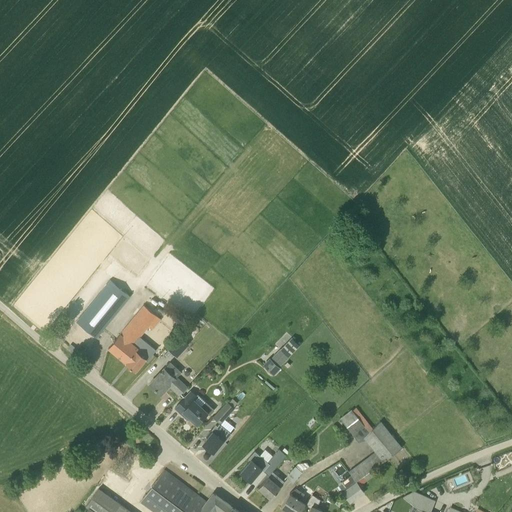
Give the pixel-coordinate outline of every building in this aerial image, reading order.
[(96,338),(129,296),(111,281),(76,322),(96,338)] [(152,329),(160,318),(157,315),(144,305),(143,305),(108,348),(126,363),(125,363),(135,372),(146,359),(148,361),(153,355),(144,347),(140,352),(132,345),(148,326),(152,329)] [(180,336),(168,348),(177,356),(188,344),(180,336)] [(292,338),(281,350),(288,357),(300,345),(292,338)] [(80,352),(71,344),(67,350),(76,357),(80,352)] [(279,367),(288,357),(281,350),(271,359),(269,358),(263,364),(274,375),(280,368),(279,367)] [(175,377),(164,368),(149,384),(161,395),(169,386),(179,395),(187,386),(176,376),(175,377)] [(194,400),(197,397),(191,391),(175,408),(182,414),(184,412),(197,424),(207,413),(210,415),(214,411),(204,402),(201,406),(194,400)] [(225,419),(234,409),(233,408),(238,403),(233,399),(228,403),(227,402),(213,418),(220,423),(220,424),(225,419)] [(375,452),(354,468),(362,477),(402,448),(380,422),(372,428),(355,408),(352,411),(351,410),(341,418),(359,442),(360,442),(366,440),(375,452)] [(220,423),(219,425),(217,426),(216,425),(214,427),(206,437),(208,438),(203,444),(213,452),(222,441),(225,442),(231,435),(229,433),(234,426),(225,419),(220,424),(220,423)] [(269,475),(289,452),(282,446),(280,449),(279,449),(268,462),(255,451),(249,458),(251,460),(240,472),(251,481),(261,468),(269,475)] [(302,472),(301,471),(295,466),(286,478),(293,483),(302,472)] [(352,475),(356,482),(362,477),(354,468),(349,472),(352,475)] [(239,511),(213,493),(207,502),(164,470),(140,502),(153,511),(239,511)] [(343,492),(356,482),(352,475),(342,482),(347,488),(343,491),(338,485),(343,492)] [(271,498),(284,482),(278,477),(275,481),(269,476),(258,487),(271,498)] [(356,482),(343,492),(344,493),(343,494),(350,503),(364,493),(356,482)] [(131,511),(99,489),(86,506),(88,508),(85,511),(131,511)] [(300,500),(304,494),(296,489),(289,494),(281,507),(288,511),(299,511),(305,503),(300,500)] [(402,497),(413,506),(420,511),(421,510),(426,499),(412,492),(402,497)] [(316,508),(320,500),(312,495),(305,504),(305,505),(311,508),(308,511),(322,511),(323,511),(316,508)]
